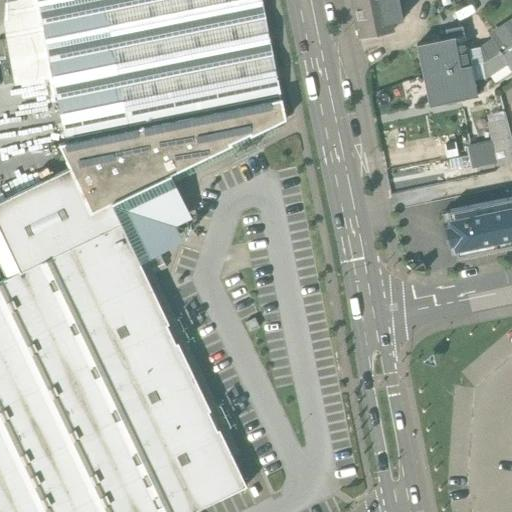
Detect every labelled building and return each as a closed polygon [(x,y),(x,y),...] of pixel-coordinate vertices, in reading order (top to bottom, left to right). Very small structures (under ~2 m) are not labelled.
[(275,125),(286,120),(282,99),(281,99),(280,95),(281,95),(261,0),(3,0),(1,0),(16,86),(54,80),(65,137),(66,137),(67,142),(59,144),(70,167),(91,212),(111,203),(127,196),(153,184),(172,176),(178,173),(275,125)] [(346,0),(356,44),(396,35),(394,26),(405,23),(400,0),(346,0)] [(511,19),(495,29),(498,35),(480,49),(466,52),(461,26),(444,30),(446,39),(416,46),(422,74),(481,63),(511,43),(511,19)] [(511,43),(481,63),(422,74),(428,107),(475,97),(471,80),(486,77),(507,64),(511,70),(511,69),(511,43)] [(405,102),(419,102),(419,79),(404,79),(405,102)] [(511,143),(506,120),(487,123),(495,164),(511,160),(511,143)] [(279,132),(275,125),(178,173),(172,176),(175,183),(279,132)] [(111,203),(91,212),(70,167),(0,201),(0,264),(6,278),(0,280),(0,478),(16,511),(192,511),(247,486),(233,457),(176,337),(171,326),(148,278),(140,262),(131,243),(117,214),(111,203)] [(131,243),(140,262),(147,259),(160,253),(179,244),(179,228),(190,218),(175,183),(172,176),(153,184),(127,196),(111,203),(117,214),(131,243)] [(511,197),(506,199),(505,199),(447,212),(449,224),(442,225),(445,236),(447,245),(453,243),(457,258),(511,245),(511,197)] [(511,245),(457,258),(460,268),(511,256),(511,245)] [(140,262),(148,278),(171,326),(176,337),(233,457),(240,454),(171,311),(147,259),(140,262)] [(0,511),(16,511),(0,478),(0,511)]
